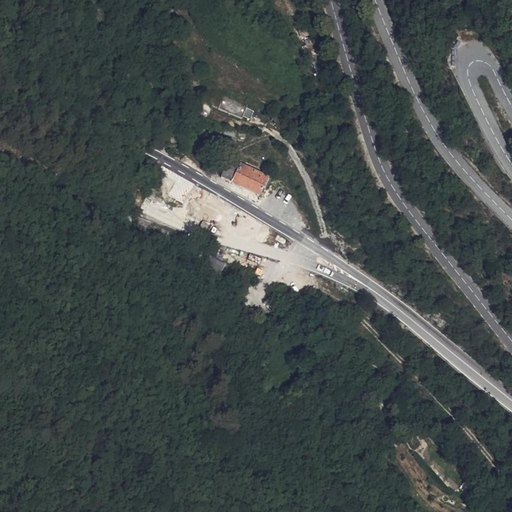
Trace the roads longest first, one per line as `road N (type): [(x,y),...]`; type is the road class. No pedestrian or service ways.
road 1 (tertiary): [(511,342),(388,181),(331,0)]
road 2 (secondary): [(309,245),(0,62)]
road 3 (secondary): [(0,119),(197,227),(299,262)]
road 4 (tertiary): [(373,0),(440,142),(511,220)]
road 5 (track): [(511,482),(363,329)]
road 6 (secondary): [(511,401),(361,282)]
road 7 (tertiary): [(511,166),(467,75),(471,64),(493,68),(511,111)]
